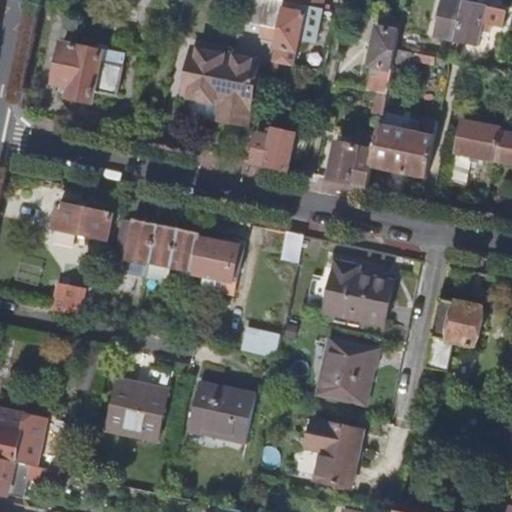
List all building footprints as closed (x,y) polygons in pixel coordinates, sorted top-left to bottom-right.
[(274,44),(282,4),(267,1),(263,0),(246,0),(241,25),(259,29),(256,40),(274,44)] [(282,0),(282,4),(311,10),(313,0),(282,0)] [(456,44),(465,5),(444,0),(442,0),(434,39),(456,44)] [(292,69),(297,41),(308,43),(314,11),(311,10),(282,4),(274,44),(270,64),(292,69)] [(499,30),(503,13),(465,5),(456,44),(477,49),(480,34),(487,35),(488,28),(499,30)] [(394,51),(397,35),(377,31),(369,68),(371,69),(369,78),(376,80),(378,70),(389,73),(394,51)] [(116,98),(124,58),(78,48),(77,50),(61,46),(52,87),(70,90),(68,100),(92,105),(94,94),(116,98)] [(244,129),(258,65),(192,51),(181,99),(218,107),(215,123),(244,129)] [(428,80),(433,59),(410,54),(405,79),(417,81),(418,77),(428,80)] [(425,180),(437,126),(420,123),(417,137),(378,128),(371,162),(369,167),(425,180)] [(498,133),(498,131),(461,123),(455,154),(492,162),(498,133)] [(287,173),(294,136),(273,132),(273,134),(266,132),(265,139),(255,137),(249,165),(287,173)] [(511,166),(511,136),(498,133),(492,162),(511,166)] [(369,167),(371,162),(363,160),(364,153),(356,152),(357,149),(336,145),(328,182),(365,190),(369,167)] [(113,217),(58,205),(52,230),(107,242),(113,217)] [(149,266),(157,227),(133,222),(132,227),(122,224),(112,272),(146,279),(149,266)] [(170,271),(178,232),(157,227),(149,266),(170,271)] [(198,241),(199,236),(178,232),(170,271),(191,275),(198,241)] [(295,265),(301,237),(286,234),(280,261),(295,265)] [(231,297),(241,250),(198,241),(191,275),(203,278),(200,290),(231,297)] [(383,327),(392,284),(357,276),(359,270),(334,265),(324,314),(383,327)] [(71,315),(76,292),(57,289),(52,311),(71,315)] [(477,349),(485,312),(442,302),(434,339),(477,349)] [(246,327),(244,350),(280,353),(282,330),(246,327)] [(366,407),(378,350),(329,340),(316,397),(366,407)] [(156,443),(167,392),(115,381),(104,432),(156,443)] [(245,445),(255,394),(198,382),(187,433),(245,445)] [(34,470),(47,406),(0,395),(0,462),(29,468),(34,470)] [(349,489),(361,432),(312,422),(305,455),(318,458),(313,481),(349,489)] [(0,495),(23,500),(29,468),(0,462),(0,495)] [(267,506),(271,486),(250,481),(246,502),(267,506)] [(372,511),(374,508),(347,502),(345,511),(372,511)]
